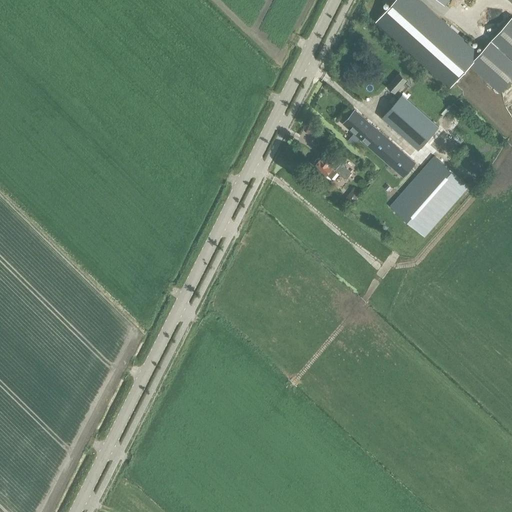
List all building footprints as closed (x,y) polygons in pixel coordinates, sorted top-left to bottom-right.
[(453,85),(470,65),(500,92),(511,78),(511,15),(478,54),(417,0),(395,0),(379,19),(453,85)] [(396,93),(408,79),(400,73),(388,86),(396,93)] [(419,149),(440,126),(403,94),(383,117),(419,149)] [(405,176),(417,162),(356,108),(343,122),(405,176)] [(341,162),(327,149),(321,157),(317,157),(314,160),(315,164),(332,178),(338,170),(346,178),(352,171),(341,162)] [(425,235),(469,185),(436,156),(392,206),(425,235)] [(348,194),(356,200),(360,195),(352,189),(348,194)]
